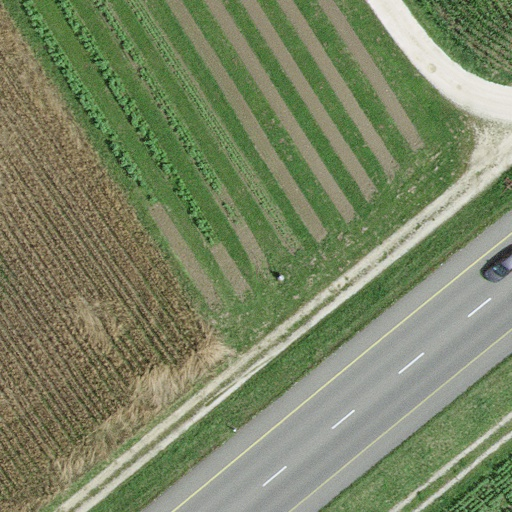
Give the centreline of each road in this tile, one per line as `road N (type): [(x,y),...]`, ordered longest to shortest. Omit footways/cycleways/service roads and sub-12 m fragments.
road 1 (track): [(511,148),(67,511)]
road 2 (primary): [(247,511),(511,299)]
road 3 (track): [(379,0),(488,166)]
road 4 (track): [(511,418),(398,511)]
